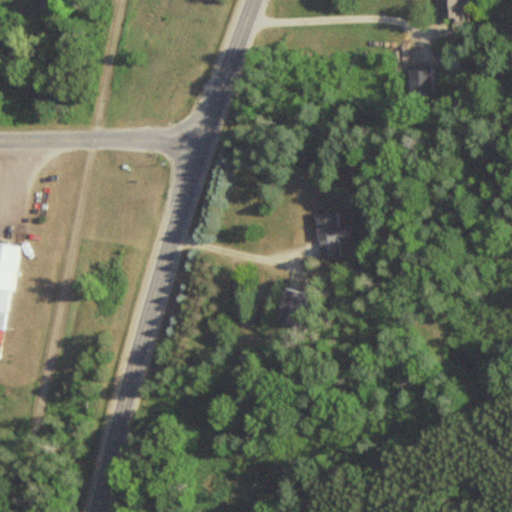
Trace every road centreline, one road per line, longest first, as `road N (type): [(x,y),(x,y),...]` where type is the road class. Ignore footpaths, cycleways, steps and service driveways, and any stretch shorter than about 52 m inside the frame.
road 1 (tertiary): [(96,511),(202,140),(251,0)]
road 2 (residential): [(0,140),(202,140)]
